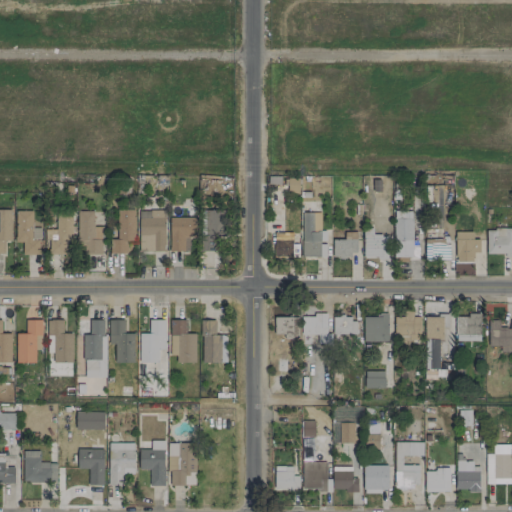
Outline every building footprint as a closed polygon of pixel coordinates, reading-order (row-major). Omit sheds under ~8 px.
[(380,191),(380,179),(372,179),(372,192),(380,191)] [(11,241),(10,209),(0,209),(0,252),(4,253),(4,241),(11,241)] [(31,210),(14,211),(14,242),(22,241),(22,254),(39,254),(38,239),(32,239),(31,210)] [(133,210),(116,210),(116,239),(109,239),(109,253),(127,253),(127,241),(134,241),(133,210)] [(139,251),(165,250),(164,210),(138,210),(139,251)] [(224,237),(224,210),(202,210),(201,250),(214,251),(214,237),(224,237)] [(101,253),(101,226),(93,227),(93,211),(76,211),(77,254),(101,253)] [(411,257),(412,211),(393,211),(393,256),(411,257)] [(46,254),(65,253),(65,242),(72,242),(71,212),(56,213),(56,229),(46,229),(46,254)] [(320,212),(301,212),(301,257),(325,256),(325,231),(320,231),(320,212)] [(195,217),(169,217),(169,251),(188,251),(188,236),(195,236),(195,217)] [(363,258),(386,258),(386,234),(372,235),(372,228),(362,228),(363,258)] [(511,228),(485,228),(485,255),(511,254),(511,228)] [(356,256),(356,232),(343,231),(343,239),(331,239),(331,256),(356,256)] [(472,232),(455,231),(454,261),(473,261),(473,252),(479,252),(479,239),(472,239),(472,232)] [(292,232),(273,232),(273,257),(297,258),(298,243),(292,243),(292,232)] [(448,239),(424,239),(424,260),(448,259),(448,239)] [(403,317),(393,316),(392,334),(407,335),(407,340),(419,340),(419,316),(412,316),(412,311),(403,311),(403,317)] [(326,313),(312,313),(312,316),(300,316),(300,334),(312,335),(312,343),(325,343),(326,313)] [(362,315),(362,342),(387,341),(387,315),(362,315)] [(424,369),(438,369),(438,339),(442,338),(442,327),(448,327),(447,315),(423,315),(424,369)] [(479,340),(479,315),(455,315),(455,340),(479,340)] [(297,338),(298,317),(274,316),(273,334),(283,334),(283,337),(297,338)] [(332,334),(356,333),(355,317),(331,318),(332,334)] [(10,333),(0,333),(0,324),(0,320),(0,319),(0,361),(10,361),(10,333)] [(104,319),(88,320),(88,334),(82,334),(83,377),(105,377),(104,319)] [(133,333),(123,333),(123,319),(108,320),(108,344),(114,344),(114,363),(133,362),(133,333)] [(164,319),(148,320),(148,333),(137,333),(138,363),(158,362),(158,349),(164,349),(164,319)] [(194,362),(195,333),(185,333),(185,320),(170,319),(169,355),(176,355),(176,362),(194,362)] [(201,363),(224,362),(223,335),(215,335),(214,319),(200,320),(201,363)] [(511,351),(511,333),(511,328),(499,328),(499,319),(487,320),(488,346),(500,346),(500,352),(511,351)] [(16,333),(15,362),(35,363),(35,349),(40,349),(41,320),(25,320),(24,333),(16,333)] [(72,362),(71,333),(62,333),(62,320),(47,320),(47,335),(53,335),(53,362),(72,362)] [(365,388),(384,387),(383,370),(364,371),(365,388)] [(470,410),(458,410),(459,427),(470,426),(470,410)] [(103,411),(74,412),(75,429),(103,429),(103,411)] [(0,428),(14,428),(14,412),(0,412),(0,428)] [(313,420),(300,421),(301,437),(314,437),(313,420)] [(339,443),(353,443),(353,423),(338,423),(339,443)] [(148,486),(163,486),(164,440),(150,440),(149,448),(138,448),(138,469),(148,469),(148,486)] [(422,455),(422,441),(394,442),(394,455),(422,455)] [(167,485),(194,485),(195,443),(168,442),(167,485)] [(107,485),(122,485),(122,473),(132,473),(133,443),(107,443),(107,485)] [(509,444),(493,445),(493,454),(487,454),(488,484),(510,483),(509,444)] [(88,468),(87,485),(102,485),(102,449),(76,448),(76,468),(88,468)] [(55,462),(39,462),(39,450),(21,450),(22,482),(56,482),(55,462)] [(325,490),(326,462),(301,461),(300,489),(325,490)] [(478,462),(454,462),(455,491),(479,490),(478,462)] [(0,481),(14,482),(14,465),(0,464),(0,481)] [(362,492),(386,492),(386,464),(362,465),(362,492)] [(417,465),(394,465),(395,488),(418,488),(417,465)] [(292,466),(273,466),(273,490),(298,489),(298,475),(292,475),(292,466)] [(350,466),(331,467),(332,491),(357,490),(356,477),(351,477),(350,466)] [(449,491),(448,469),(423,469),(424,491),(449,491)]
